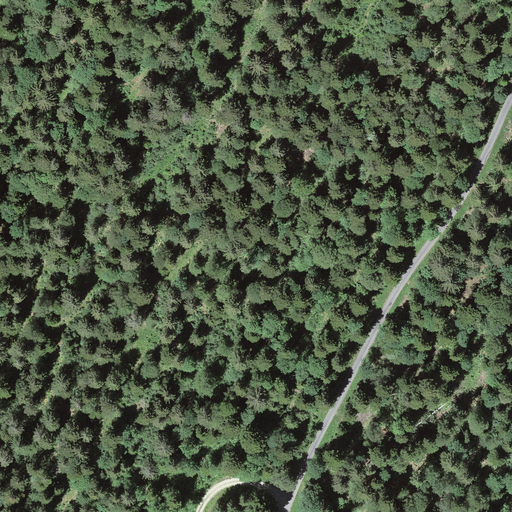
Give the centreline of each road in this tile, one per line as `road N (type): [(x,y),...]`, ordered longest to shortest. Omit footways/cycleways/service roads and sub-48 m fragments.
road 1 (track): [(286,511),(403,280),(456,210),(511,102)]
road 2 (track): [(507,511),(456,311)]
